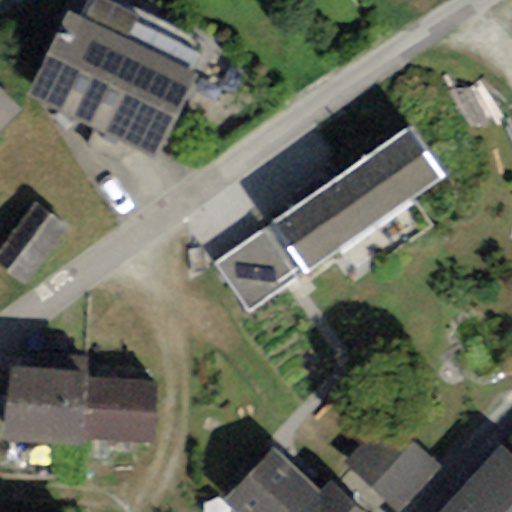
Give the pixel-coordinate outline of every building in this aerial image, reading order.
[(91,12),(46,108),(179,170),(224,74),(91,12)] [(0,127),(22,106),(0,83),(0,127)] [(473,182),(430,118),(228,251),(271,316),(473,182)] [(65,219),(32,197),(0,245),(0,256),(28,275),(65,219)] [(105,448),(107,385),(37,382),(35,447),(105,448)] [(172,387),(107,385),(105,448),(171,450),(172,387)] [(438,462),(386,414),(343,461),(395,509),(438,462)] [(436,511),(511,511),(511,447),(503,439),(436,511)] [(221,494),(238,511),(364,511),(327,475),(317,485),(273,441),(221,494)]
